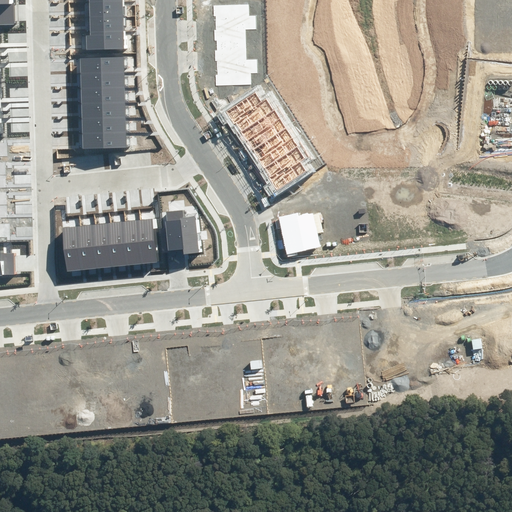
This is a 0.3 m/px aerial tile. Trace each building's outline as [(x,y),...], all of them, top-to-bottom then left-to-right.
[(15,0),(0,0),(0,24),(16,24),(15,0)] [(122,1),(89,2),(89,13),(89,17),(123,16),(122,1)] [(214,31),(247,30),(256,30),(256,16),(249,16),(248,4),(213,5),(214,31)] [(90,27),(90,32),(123,31),(123,16),(89,17),(90,27)] [(215,46),(247,45),(247,30),(214,31),(215,46)] [(123,31),(90,32),(90,35),(86,35),(86,46),(86,50),(124,49),(123,31)] [(215,61),(248,60),(247,45),(215,46),(215,61)] [(123,57),(80,58),(80,60),(81,74),(124,72),(123,57)] [(248,60),(215,61),(216,87),(252,85),(251,75),(258,74),(257,60),(248,60)] [(124,72),(81,74),(81,84),(81,89),(125,88),(124,72)] [(125,88),(81,89),(81,99),(81,104),(125,103),(125,88)] [(260,90),(226,112),(239,131),(273,109),(260,90)] [(125,118),(125,103),(81,104),(82,114),(82,119),(125,118)] [(273,109),(239,131),(251,150),(286,128),(273,109)] [(125,118),(82,119),(82,129),(82,134),(126,133),(125,118)] [(286,128),(251,150),(264,169),(298,147),(286,128)] [(126,133),(82,134),(83,146),(83,149),(126,147),(126,133)] [(298,147),(264,169),(276,188),(311,166),(298,147)] [(183,210),(166,212),(167,221),(165,221),(168,251),(183,249),(184,254),(199,252),(195,216),(184,217),(183,210)] [(152,219),(141,220),(145,263),(157,262),(152,219)] [(141,220),(126,221),(130,265),(145,263),(141,220)] [(126,221),(110,223),(115,266),(130,265),(126,221)] [(110,223),(95,225),(100,268),(115,266),(110,223)] [(95,225),(80,226),(85,269),(100,268),(95,225)] [(80,226),(62,228),(67,271),(85,269),(80,226)] [(0,275),(15,275),(14,252),(0,253),(0,251),(0,250),(0,275)]
